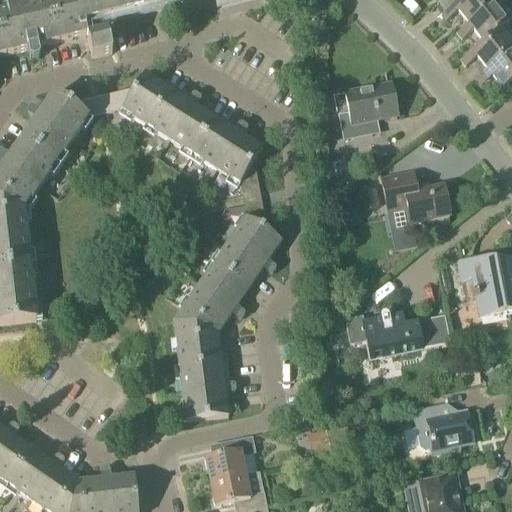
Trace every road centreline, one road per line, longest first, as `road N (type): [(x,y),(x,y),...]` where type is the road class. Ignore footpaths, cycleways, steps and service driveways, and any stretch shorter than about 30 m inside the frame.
road 1 (residential): [(163,511),(154,449),(275,417),(265,337),(297,273),(285,127),(169,54),(19,91),(0,116)]
road 2 (residential): [(479,142),(410,55),(353,0)]
